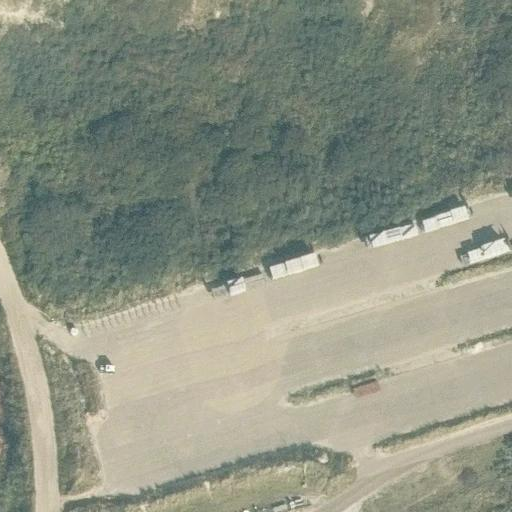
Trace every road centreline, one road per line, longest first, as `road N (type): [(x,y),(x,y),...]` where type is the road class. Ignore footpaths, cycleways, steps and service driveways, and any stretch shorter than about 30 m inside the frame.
road 1 (track): [(50,511),(40,396),(0,264)]
road 2 (unclassified): [(329,511),(392,468),(511,426)]
